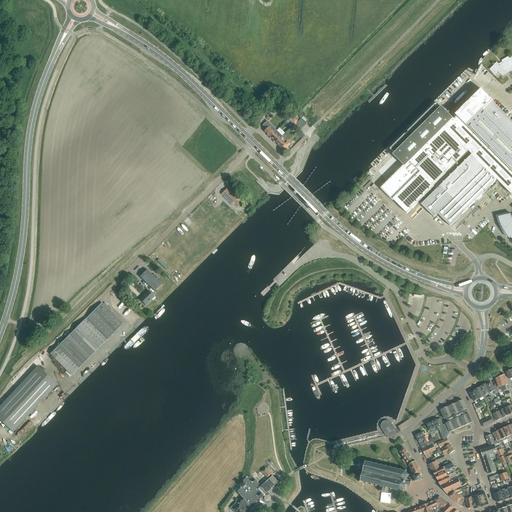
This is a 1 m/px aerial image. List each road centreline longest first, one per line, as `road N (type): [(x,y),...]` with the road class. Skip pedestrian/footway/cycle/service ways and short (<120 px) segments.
road 1 (secondary): [(0,330),(20,255),(32,115),(58,45)]
road 2 (unclassified): [(472,370),(448,357),(430,359),(396,291),(350,258),(309,253),(278,284)]
road 3 (primary): [(430,281),(355,241),(276,166)]
road 4 (primary): [(244,134),(174,66),(119,29)]
road 5 (tertiary): [(435,486),(408,431),(457,385)]
